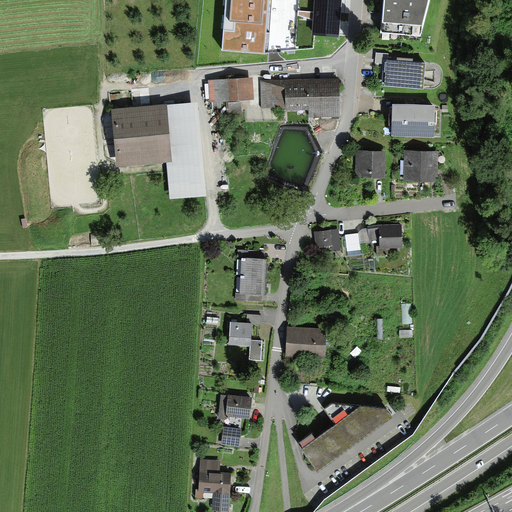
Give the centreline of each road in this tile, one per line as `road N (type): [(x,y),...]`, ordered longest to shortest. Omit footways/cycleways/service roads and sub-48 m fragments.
road 1 (residential): [(310,210),(286,295),(253,511)]
road 2 (track): [(0,254),(303,230)]
road 3 (motorway): [(511,339),(458,415),(340,511)]
road 4 (residential): [(356,0),(348,119),(310,210)]
road 5 (motorway): [(511,410),(353,511)]
road 6 (residential): [(310,210),(330,216),(443,199)]
road 7 (primary): [(402,511),(511,442)]
